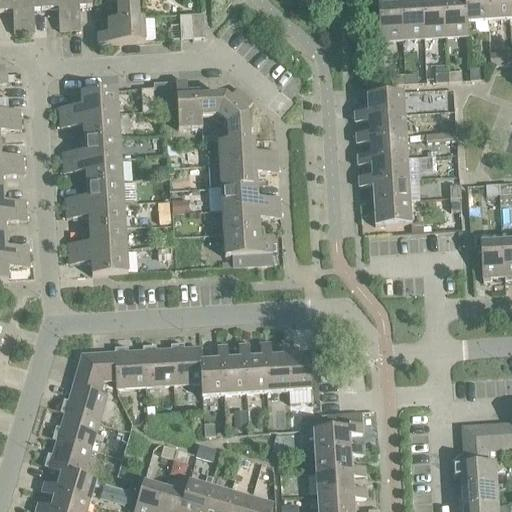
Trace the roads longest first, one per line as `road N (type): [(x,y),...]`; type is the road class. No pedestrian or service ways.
road 1 (tertiary): [(439,353),(387,355),(352,319),(313,310),(77,326),(56,335)]
road 2 (residential): [(56,335),(41,284),(33,53)]
road 3 (residential): [(33,53),(54,67),(216,62),(280,118)]
road 4 (tertiary): [(56,335),(41,354),(0,501)]
